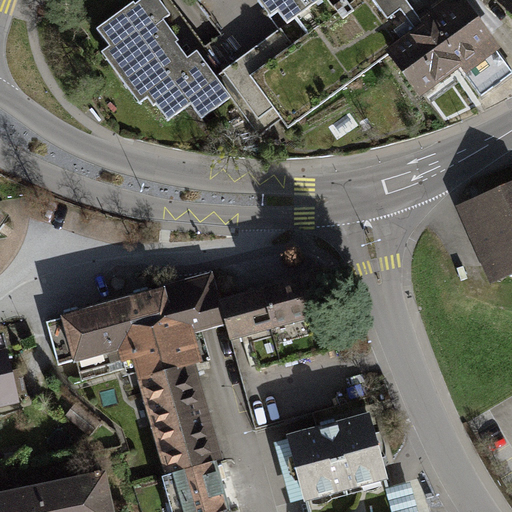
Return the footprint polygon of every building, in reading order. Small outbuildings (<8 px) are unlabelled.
[(160,0),(142,0),(100,31),(113,49),(108,53),(141,100),(150,94),(167,117),(190,101),(202,118),(232,96),(220,79),(201,55),(188,63),(161,26),(173,18),(160,0)] [(293,27),(220,79),(232,96),(260,136),(379,51),(429,16),(416,0),(408,0),(405,2),(403,0),(359,0),(340,14),(330,1),(293,27)] [(259,0),(276,22),(284,15),(293,27),(330,1),(331,0),(259,0)] [(451,0),(429,16),(379,51),(417,105),(460,75),(477,100),(511,75),(458,0),(451,0)] [(511,0),(487,0),(511,23),(511,0)] [(511,180),(456,204),(488,279),(511,269),(511,180)] [(223,295),(230,320),(236,335),(337,307),(324,266),(223,295)] [(66,324),(50,328),(60,363),(78,358),(84,379),(139,364),(142,375),(196,360),(211,356),(202,327),(230,320),(223,295),(217,274),(65,318),(66,324)] [(0,402),(19,397),(6,338),(0,339),(0,402)] [(196,360),(142,375),(169,471),(223,456),(196,360)] [(366,411),(285,434),(308,511),(429,511),(419,477),(408,481),(389,486),(366,411)] [(169,471),(179,511),(214,511),(235,507),(223,456),(169,471)] [(117,511),(110,474),(0,495),(0,511),(117,511)]
